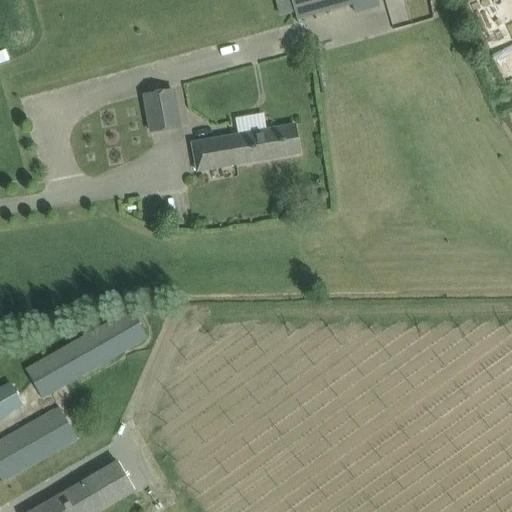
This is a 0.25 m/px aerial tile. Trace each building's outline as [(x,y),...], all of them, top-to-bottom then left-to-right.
[(292,0),(298,19),(369,0),(292,0)] [(412,0),(416,19),(436,15),(432,0),(412,0)] [(145,96),(151,133),(179,128),(172,91),(145,96)] [(192,143),(197,172),(299,154),(294,125),(192,143)] [(147,340),(131,311),(26,370),(42,399),(147,340)] [(0,417),(22,405),(10,384),(0,389),(0,417)] [(59,409),(2,441),(0,442),(0,478),(2,482),(77,440),(59,409)] [(117,463),(32,511),(96,511),(134,491),(117,463)]
